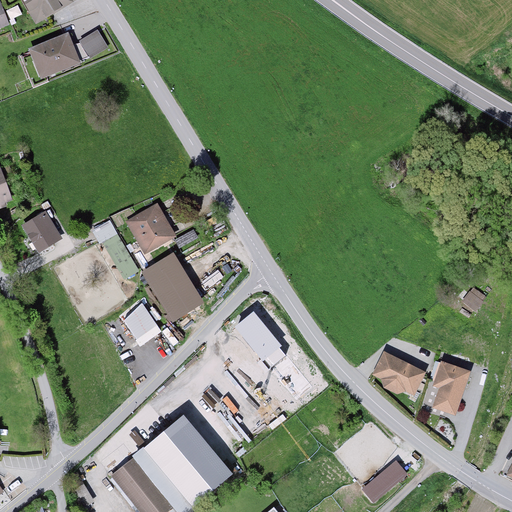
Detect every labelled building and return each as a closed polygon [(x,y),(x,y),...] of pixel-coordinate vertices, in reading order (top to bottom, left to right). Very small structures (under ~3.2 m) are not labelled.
[(17,0),(33,26),(68,5),(64,0),(17,0)] [(101,49),(90,32),(75,42),(86,59),(101,49)] [(76,64),(63,34),(26,50),(38,79),(76,64)] [(0,172),(0,208),(11,204),(0,172)] [(151,206),(122,223),(142,257),(171,239),(151,206)] [(46,212),(22,225),(36,249),(60,236),(46,212)] [(195,229),(176,236),(179,244),(198,236),(195,229)] [(115,235),(102,243),(121,276),(135,268),(115,235)] [(169,256),(139,273),(169,326),(199,309),(169,256)] [(473,287),(462,300),(473,309),(484,296),(473,287)] [(160,331),(143,304),(122,317),(139,344),(160,331)] [(261,358),(283,344),(258,305),(235,319),(261,358)] [(380,349),(368,374),(410,394),(422,369),(380,349)] [(465,371),(437,362),(430,386),(433,387),(427,407),(451,414),(465,371)] [(182,416),(145,448),(190,501),(227,469),(182,416)] [(190,501),(145,448),(134,457),(179,510),(190,501)] [(130,456),(106,476),(135,511),(167,511),(172,508),(130,456)] [(511,460),(509,459),(501,478),(511,482),(511,460)] [(394,461),(361,489),(373,502),(405,474),(394,461)] [(78,486),(82,482),(77,475),(72,478),(78,486)] [(73,492),(83,507),(93,501),(82,486),(73,492)]
